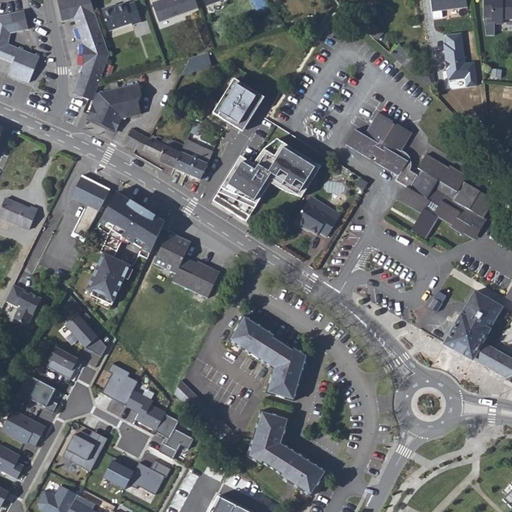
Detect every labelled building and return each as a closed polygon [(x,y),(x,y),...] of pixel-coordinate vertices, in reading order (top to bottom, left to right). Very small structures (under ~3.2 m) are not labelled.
[(83,44),(83,66),(73,94),(93,101),(96,94),(110,55),(90,0),(59,0),(58,0),(62,21),(74,19),(83,44)] [(197,9),(193,0),(159,0),(151,3),(156,20),(175,13),(177,16),(197,9)] [(466,0),(430,0),(432,12),(467,7),(466,0)] [(484,0),(484,19),(492,19),(492,24),(503,24),(503,19),(503,0),(484,0)] [(511,0),(503,0),(503,19),(511,19),(511,0)] [(110,7),(102,10),(109,31),(132,24),(132,25),(142,22),(135,2),(126,6),(125,4),(111,9),(110,7)] [(0,56),(11,61),(7,72),(30,81),(31,78),(40,55),(9,41),(12,30),(29,27),(24,9),(0,15),(0,56)] [(463,32),(444,34),(449,78),(466,76),(467,87),(479,86),(476,60),(466,61),(463,32)] [(399,45),(391,54),(427,88),(431,84),(424,69),(399,45)] [(212,67),(207,52),(190,58),(181,76),(212,67)] [(266,97),(235,78),(215,112),(245,131),(266,97)] [(93,101),(87,118),(116,132),(122,118),(141,114),(138,102),(142,96),(139,84),(96,94),(93,101)] [(375,162),(399,176),(398,179),(398,181),(407,186),(398,201),(421,214),(411,230),(426,239),(438,218),(451,226),(450,228),(462,235),(464,233),(476,240),(495,202),(463,182),(467,176),(450,166),(449,168),(426,154),(418,168),(421,170),(418,176),(410,171),(411,166),(411,162),(410,158),(405,153),(402,151),(412,133),(397,124),(396,126),(392,123),(393,122),(378,112),(367,132),(368,133),(366,136),(355,130),(346,145),(371,160),(373,156),(377,158),(375,162)] [(159,161),(175,168),(184,146),(170,140),(170,141),(165,139),(164,139),(162,144),(155,141),(154,144),(148,142),(149,139),(131,129),(125,143),(159,161)] [(302,198),(321,167),(277,139),(264,149),(253,164),(241,156),(213,201),(246,222),(270,183),(288,194),(302,198)] [(184,146),(175,168),(200,180),(213,152),(186,140),(184,146)] [(84,238),(98,211),(99,211),(110,189),(96,182),(82,175),(71,197),(87,205),(73,233),(77,235),(84,238)] [(165,222),(117,192),(98,227),(109,235),(100,252),(103,254),(86,290),(100,296),(98,298),(112,305),(130,266),(114,258),(119,247),(124,238),(142,248),(139,255),(147,259),(165,222)] [(341,215),(311,196),(295,223),(303,228),(304,227),(317,235),(319,232),(327,237),(341,215)] [(30,209),(5,198),(0,210),(0,217),(29,230),(38,210),(31,207),(30,209)] [(184,257),(191,242),(169,232),(154,264),(176,274),(184,257)] [(176,274),(172,282),(207,299),(220,272),(202,263),(201,266),(197,264),(184,257),(176,274)] [(25,291),(14,285),(6,301),(19,308),(14,318),(28,325),(41,299),(30,293),(29,295),(24,292),(25,291)] [(447,295),(439,291),(430,307),(438,311),(447,295)] [(502,307),(475,292),(462,314),(461,314),(457,322),(444,344),(472,360),(473,359),(507,378),(506,379),(511,381),(511,359),(482,343),(490,330),(489,330),(502,307)] [(86,348),(98,337),(78,314),(66,325),(86,348)] [(274,335),(244,316),(229,340),(274,369),(267,393),(294,401),(307,356),(295,348),(291,353),(272,339),(274,335)] [(52,359),(48,367),(70,379),(77,367),(80,368),(84,361),(56,346),(50,358),(52,359)] [(112,398),(126,405),(134,390),(138,382),(128,376),(130,373),(112,363),(108,371),(112,374),(102,393),(112,398)] [(30,398),(46,407),(45,408),(54,413),(59,403),(53,400),(59,390),(31,375),(20,395),(30,400),(30,398)] [(181,380),(175,394),(221,440),(231,429),(181,380)] [(136,420),(157,431),(167,414),(168,413),(152,404),(154,401),(134,390),(126,405),(139,413),(136,420)] [(37,445),(47,426),(13,408),(1,430),(13,437),(16,432),(21,435),(20,436),(37,445)] [(311,496),(327,472),(282,443),(289,419),(261,411),(248,456),(261,464),(264,460),(284,472),(281,477),(311,496)] [(167,414),(157,431),(166,436),(170,438),(166,444),(164,443),(159,452),(173,459),(181,445),(189,449),(194,439),(175,429),(180,421),(167,414)] [(88,476),(106,443),(91,435),(88,440),(79,435),(76,440),(72,439),(64,454),(71,458),(68,465),(88,476)] [(18,462),(21,455),(0,443),(0,469),(18,479),(25,465),(18,462)] [(64,454),(60,461),(68,465),(71,458),(64,454)] [(125,490),(128,484),(134,472),(121,465),(123,462),(115,457),(104,477),(117,484),(117,485),(125,490)] [(134,472),(128,484),(137,488),(138,485),(155,495),(165,477),(167,477),(171,469),(155,460),(151,468),(140,462),(134,472)] [(40,510),(43,511),(69,511),(78,495),(61,485),(55,495),(45,490),(38,503),(40,510)] [(7,500),(11,492),(0,486),(0,506),(1,507),(6,499),(7,500)] [(96,504),(78,495),(69,511),(97,511),(93,510),(96,504)] [(249,511),(218,496),(209,511),(249,511)]
